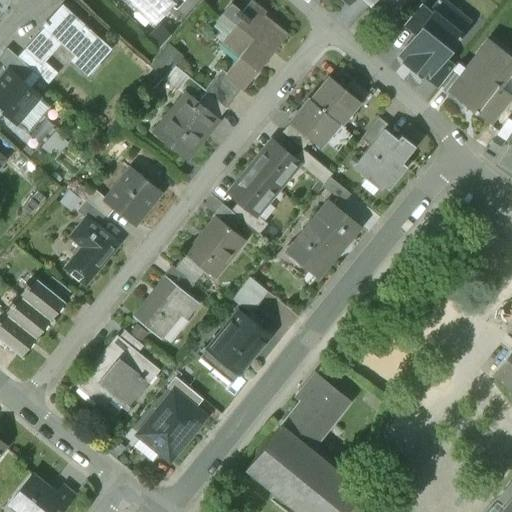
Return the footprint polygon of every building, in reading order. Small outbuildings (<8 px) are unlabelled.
[(175,0),(128,0),(154,23),(175,0)] [(232,29),(224,40),(240,53),(224,73),(223,74),(240,88),(241,89),(286,35),(262,15),(264,12),(251,0),(241,12),(238,10),(235,14),(241,19),(232,29)] [(376,0),(370,7),(380,16),(394,0),(376,0)] [(441,0),(438,0),(431,10),(413,32),(399,50),(419,66),(422,63),(431,70),(444,54),(469,22),(441,0)] [(235,14),(238,10),(230,2),(218,16),(232,29),(241,19),(235,14)] [(422,3),(404,25),(413,32),(431,10),(422,3)] [(46,28),(27,50),(40,62),(59,40),(91,68),(108,48),(87,30),(88,28),(84,24),(82,26),(61,7),(47,23),(44,21),(42,24),(46,28)] [(511,58),(488,40),(449,91),(473,110),(472,111),(489,123),(511,92),(511,70),(511,67),(511,58)] [(159,70),(188,83),(193,72),(180,66),(187,50),(172,43),(159,70)] [(19,59),(7,49),(0,56),(0,63),(8,70),(21,82),(31,70),(19,59)] [(40,62),(27,50),(19,59),(31,70),(45,83),(54,73),(40,62)] [(457,64),(444,54),(431,70),(426,76),(439,87),(457,64)] [(220,69),(203,90),(205,92),(225,107),(240,88),(223,74),(224,73),(220,69)] [(8,70),(0,79),(0,112),(13,124),(26,109),(22,105),(32,93),(36,97),(37,96),(21,82),(8,70)] [(342,88),(327,76),(307,99),(341,127),(342,128),(343,127),(340,124),(358,103),(358,102),(342,88)] [(370,96),(350,79),(342,88),(358,102),(358,103),(361,106),(370,96)] [(225,107),(205,92),(197,102),(217,119),(222,113),(226,108),(225,107)] [(186,94),(154,134),(185,159),(217,119),(197,102),(186,94)] [(307,99),(306,98),(287,121),(288,123),(309,140),(318,147),(337,125),(340,128),(341,127),(307,99)] [(511,112),(483,153),(498,162),(511,140),(511,112)] [(377,118),(359,139),(368,147),(382,129),(383,130),(386,126),(377,118)] [(309,140),(288,123),(280,132),(300,149),(301,149),(309,140)] [(408,124),(398,135),(413,147),(422,137),(408,124)] [(368,147),(351,168),(379,190),(382,186),(386,190),(404,167),(400,163),(413,147),(398,135),(395,139),(383,130),(382,129),(368,147)] [(511,140),(498,162),(511,171),(511,140)] [(292,158),(271,141),(249,167),(276,189),(297,164),(298,163),(292,158)] [(301,149),(300,149),(292,158),(298,163),(297,164),(322,185),(329,178),(331,174),(301,149)] [(276,189),(249,167),(228,193),(237,202),(254,215),(255,215),(276,189)] [(106,199),(105,201),(114,208),(133,223),(158,192),(130,170),(106,199)] [(346,191),(329,178),(322,185),(321,187),(338,200),(346,191)] [(106,199),(93,189),(84,200),(107,217),(114,208),(105,201),(106,199)] [(107,217),(84,200),(76,211),(85,218),(86,218),(98,227),(107,217)] [(358,227),(327,201),(285,252),(317,279),(358,227)] [(254,215),(237,202),(230,211),(241,220),(259,234),(267,224),(255,215),(254,215)] [(230,211),(222,204),(212,216),(214,219),(215,217),(232,231),(241,220),(230,211)] [(214,219),(185,255),(188,257),(208,273),(212,276),(242,239),(232,231),(215,217),(214,219)] [(83,247),(65,268),(84,284),(117,243),(98,227),(86,218),(85,218),(70,237),(83,247)] [(208,273),(188,257),(178,271),(188,279),(198,287),(208,273)] [(171,265),(162,277),(164,278),(165,277),(180,289),(188,279),(178,271),(171,265)] [(70,290),(51,275),(44,285),(62,300),(70,290)] [(44,285),(33,277),(27,284),(25,283),(23,287),(24,288),(18,295),(48,319),(63,301),(62,300),(44,285)] [(164,278),(133,316),(158,337),(177,313),(183,318),(196,302),(180,289),(165,277),(164,278)] [(267,292),(249,277),(241,286),(260,302),(267,292)] [(241,286),(231,299),(250,314),(260,302),(241,286)] [(48,319),(18,295),(13,302),(11,301),(8,304),(10,305),(4,313),(34,337),(48,319)] [(238,310),(206,350),(222,363),(213,368),(230,382),(237,374),(237,375),(238,374),(269,336),(238,310)] [(34,337),(4,313),(0,317),(0,340),(19,356),(34,337)] [(142,345),(123,330),(115,339),(134,355),(142,345)] [(115,339),(78,384),(102,403),(109,394),(125,406),(153,371),(134,355),(115,339)] [(511,347),(491,374),(511,390),(511,347)] [(206,350),(200,357),(213,368),(222,363),(206,350)] [(339,378),(323,364),(315,374),(332,388),(339,378)] [(247,382),(238,374),(237,375),(237,374),(230,382),(240,390),(247,382)] [(299,403),(280,428),(308,450),(326,427),(347,401),(332,388),(315,374),(314,374),(293,399),(299,403)] [(173,392),(195,409),(202,400),(174,377),(166,386),(173,392)] [(138,435),(169,460),(204,417),(195,409),(173,392),(138,435)] [(299,511),(342,511),(356,494),(359,491),(323,462),(308,450),(280,428),(279,426),(245,468),(299,511)] [(340,439),(326,427),(308,450),(323,462),(340,439)] [(54,494),(30,474),(8,501),(21,511),(20,511),(58,511),(73,494),(62,485),(54,494)] [(511,511),(511,480),(498,498),(505,504),(498,511),(511,511)] [(378,511),(356,494),(342,511),(378,511)]
